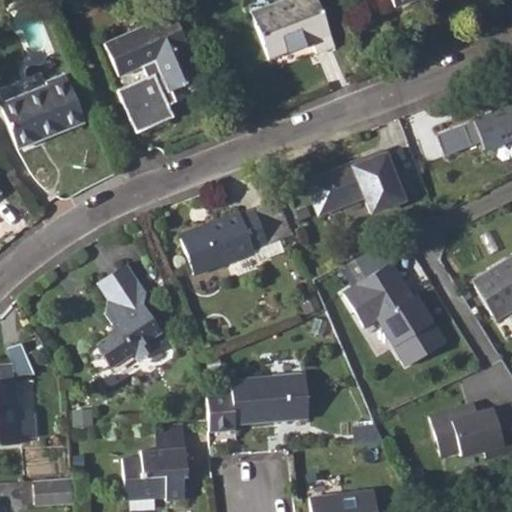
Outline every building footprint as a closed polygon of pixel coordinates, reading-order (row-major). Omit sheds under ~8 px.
[(316,0),(284,0),(251,13),(269,59),(312,42),(317,52),(334,45),(316,0)] [(173,13),(104,44),(118,76),(154,60),(169,92),(201,77),(173,13)] [(45,85),(0,104),(0,107),(15,144),(46,131),(48,135),(83,120),(64,74),(44,82),(45,85)] [(511,105),(435,136),(444,160),(483,145),(486,153),(511,143),(511,105)] [(303,183),(318,216),(365,196),(375,219),(411,204),(389,152),(348,170),(351,176),(337,182),(332,171),(303,183)] [(210,228),(180,240),(194,275),(255,253),(253,249),(267,243),(255,211),(241,215),(240,213),(209,225),(210,228)] [(451,306),(460,321),(485,306),(494,321),(511,309),(511,257),(471,281),(476,290),(451,306)] [(408,370),(448,345),(393,258),(336,293),(360,332),(377,321),(408,370)] [(96,343),(95,344),(114,373),(135,360),(134,357),(143,351),(145,353),(158,345),(152,336),(160,330),(142,303),(144,291),(127,262),(96,282),(107,301),(104,313),(111,325),(110,334),(96,343)] [(314,296),(301,301),(307,313),(320,307),(314,296)] [(305,374),(230,379),(231,392),(206,394),(208,421),(206,421),(207,431),(234,429),(233,424),(308,419),(305,374)] [(13,382),(0,382),(0,445),(18,445),(13,382)] [(511,400),(449,421),(460,457),(501,444),(504,454),(511,451),(511,400)] [(158,444),(184,444),(184,425),(158,424),(158,444)] [(375,425),(354,426),(354,445),(383,443),(380,437),(375,425)] [(140,457),(122,458),(124,500),(166,498),(166,501),(184,500),(183,477),(187,478),(185,448),(140,451),(140,457)] [(57,483),(32,485),(34,505),(59,503),(57,483)] [(376,511),(374,490),(309,498),(310,511),(376,511)]
